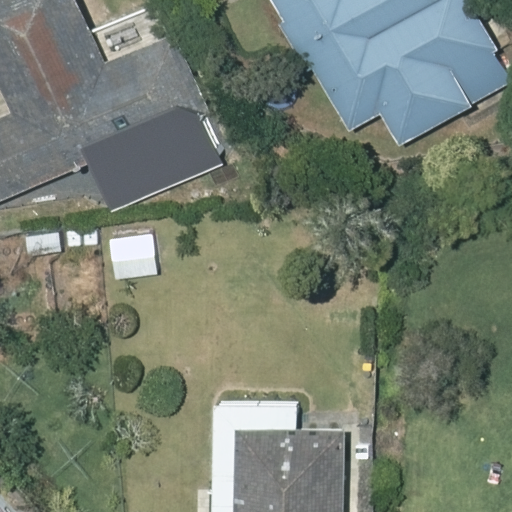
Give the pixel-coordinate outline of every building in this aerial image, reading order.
[(85,0),(0,0),(0,57),(15,95),(0,101),(0,191),(122,141),(136,174),(183,154),(169,121),(220,99),(178,0),(138,0),(93,19),(85,0)] [(511,58),(482,0),(288,0),(349,119),(377,105),(391,132),(511,70),(511,58)] [(151,174),(88,184),(93,215),(156,205),(151,174)] [(58,226),(25,229),(27,250),(60,247),(58,226)] [(153,228),(110,232),(113,273),(156,269),(153,228)] [(35,263),(3,265),(4,293),(36,291),(35,263)] [(341,511),(344,425),(235,422),(233,511),(341,511)] [(13,511),(0,496),(0,511),(13,511)]
